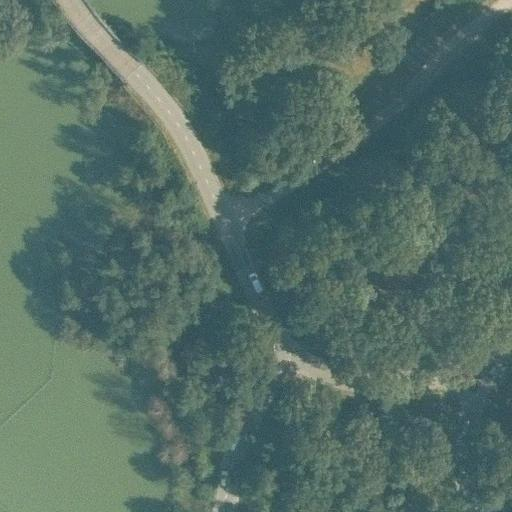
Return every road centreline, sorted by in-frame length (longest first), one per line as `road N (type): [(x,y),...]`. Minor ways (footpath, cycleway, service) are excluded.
road 1 (track): [(224,221),(345,148),(507,0)]
road 2 (track): [(495,352),(421,381),(379,384),(326,375),(278,349)]
